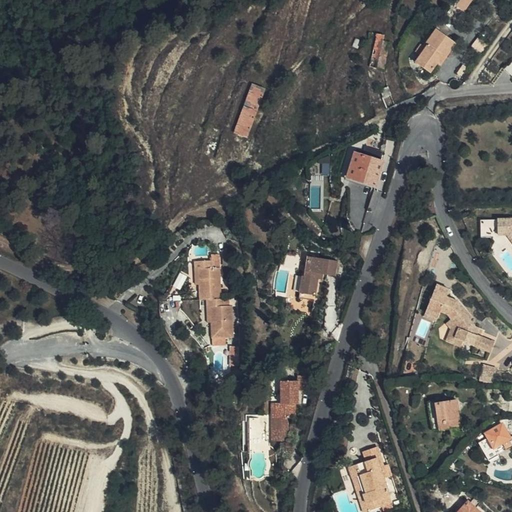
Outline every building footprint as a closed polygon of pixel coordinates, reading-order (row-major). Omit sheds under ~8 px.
[(459,0),(456,4),(464,10),(472,0),(459,0)] [(413,65),(429,75),(436,64),(434,63),(438,55),(444,58),(452,44),(431,31),(420,49),(421,49),(416,58),(413,65)] [(474,46),(482,51),(488,43),(480,38),(474,46)] [(384,76),(389,50),(382,49),(383,43),(377,42),(370,73),(384,76)] [(412,55),(416,58),(421,49),(420,49),(417,47),(412,55)] [(434,63),(436,64),(439,66),(444,58),(438,55),(434,63)] [(463,78),(468,69),(463,66),(458,75),(463,78)] [(391,95),(387,86),(380,89),(384,98),(391,95)] [(248,147),(266,99),(264,96),(256,93),(254,92),(235,142),(248,147)] [(373,186),(378,160),(350,154),(345,179),(373,186)] [(511,219),(502,221),(504,236),(511,234),(511,219)] [(502,221),(484,224),(486,238),(504,236),(502,221)] [(308,256),(316,257),(317,253),(301,251),(298,270),(304,271),(306,271),(308,256)] [(328,274),(330,259),(316,257),(308,256),(306,271),(304,271),(300,298),(316,300),(320,273),(328,274)] [(336,275),(338,260),(330,259),(328,274),(336,275)] [(194,266),(195,275),(199,274),(199,290),(200,305),(206,305),(207,311),(211,311),(212,326),(213,342),(234,341),(232,310),(226,311),(226,303),(221,303),(219,272),(213,272),(213,265),(194,266)] [(441,316),(445,320),(453,330),(449,340),(456,342),(484,352),(489,338),(477,333),(470,330),(471,326),(466,320),(469,317),(456,299),(445,296),(449,289),(437,282),(421,309),(433,316),(435,314),(441,316)] [(453,330),(445,320),(439,325),(443,330),(439,344),(453,349),(456,342),(449,340),(453,330)] [(480,379),(492,382),(496,367),(485,363),(480,379)] [(296,396),(300,396),(300,390),(307,390),(307,375),(299,375),(299,381),(282,381),(282,402),(272,402),(273,418),(289,418),(296,417),(296,402),(296,396)] [(461,426),(457,399),(436,402),(441,429),(461,426)] [(289,418),(273,418),(274,439),(289,438),(289,418)] [(266,474),(266,472),(253,472),(253,454),(266,454),(265,421),(251,421),(251,474),(266,474)] [(501,424),(485,433),(494,447),(509,438),(501,424)] [(494,447),(485,433),(476,438),(485,452),(494,447)] [(390,495),(381,469),(387,467),(380,447),(365,451),(368,461),(350,467),(354,478),(360,477),(368,502),(390,495)] [(482,511),(471,501),(460,511),(482,511)]
